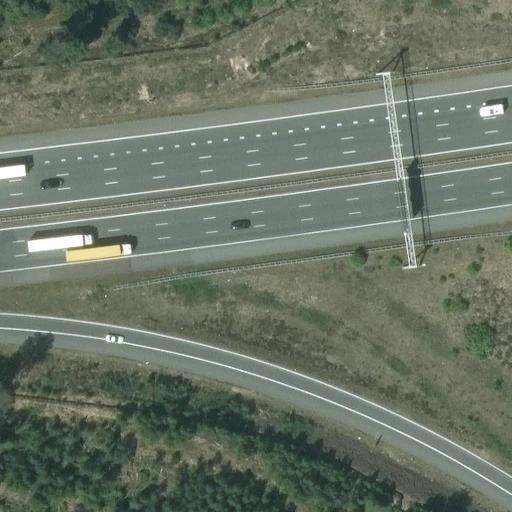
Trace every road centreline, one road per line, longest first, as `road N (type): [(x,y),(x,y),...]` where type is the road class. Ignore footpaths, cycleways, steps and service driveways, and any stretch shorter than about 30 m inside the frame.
road 1 (motorway): [(0,325),(87,332),(233,363),(363,411),(511,489)]
road 2 (motorway): [(511,118),(0,190)]
road 3 (motorway): [(0,251),(511,185)]
